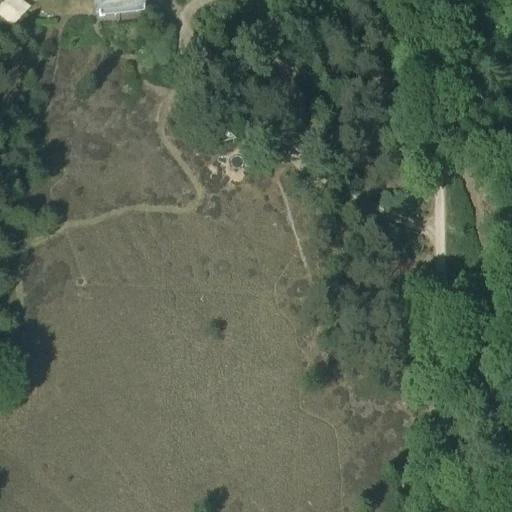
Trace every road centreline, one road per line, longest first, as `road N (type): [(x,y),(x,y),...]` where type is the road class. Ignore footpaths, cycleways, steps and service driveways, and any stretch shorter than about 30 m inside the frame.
road 1 (unknown): [(481,0),(509,511)]
road 2 (track): [(448,511),(427,0)]
